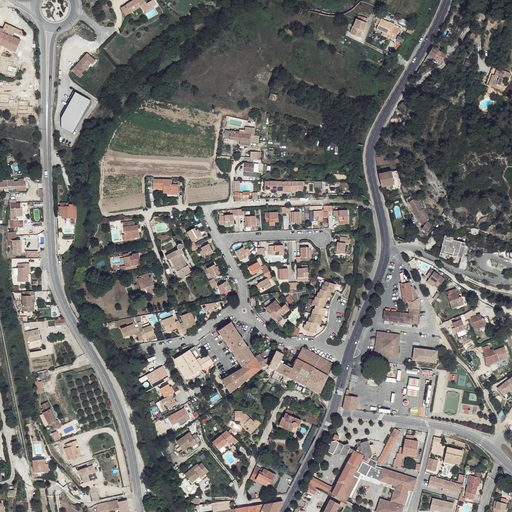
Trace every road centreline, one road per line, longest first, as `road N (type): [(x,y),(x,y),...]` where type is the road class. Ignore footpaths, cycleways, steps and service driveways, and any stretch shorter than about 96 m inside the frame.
road 1 (tertiary): [(47,89),(51,266),(114,404),(139,511)]
road 2 (primary): [(445,0),(372,140),(384,249)]
road 3 (tertiary): [(502,457),(462,431),(333,410)]
road 4 (unknown): [(205,208),(378,206)]
road 5 (residential): [(399,248),(496,281),(497,272),(482,265),(485,255),(511,266)]
road 6 (track): [(491,446),(499,423),(467,368),(430,328)]
road 7 (residential): [(224,243),(205,208),(109,215)]
road 8 (residential): [(399,248),(511,313)]
road 9 (residential): [(348,357),(273,337),(245,300)]
